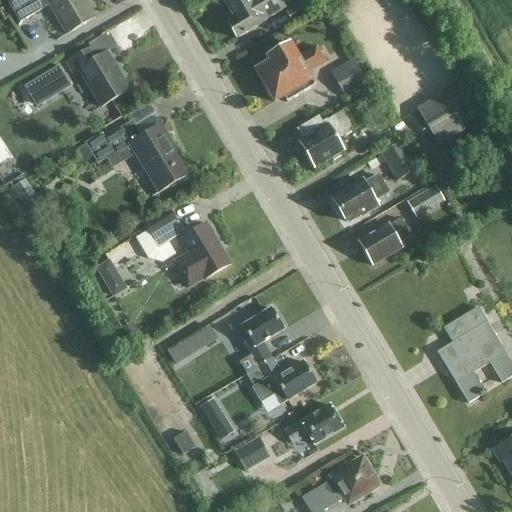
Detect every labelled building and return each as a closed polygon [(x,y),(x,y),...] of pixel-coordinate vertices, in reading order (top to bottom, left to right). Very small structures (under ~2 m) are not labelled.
[(70,35),(96,18),(85,0),(16,0),(10,4),(21,23),(50,6),(58,19),(59,18),(70,35)] [(286,10),(280,0),(228,0),(224,2),(236,21),(229,26),(237,39),(286,10)] [(308,0),(306,0),(288,12),(296,23),(315,11),(308,0)] [(287,103),(316,86),(309,75),(328,64),(317,47),(299,58),(291,45),(268,58),(270,63),(255,71),(275,105),(285,99),(287,103)] [(104,108),(131,91),(108,53),(98,59),(91,49),(67,63),(74,74),(80,71),(92,92),(94,91),(104,108)] [(353,61),(331,73),(346,99),(368,86),(353,61)] [(58,68),(25,88),(35,104),(68,84),(58,68)] [(444,94),(418,110),(439,147),(466,131),(463,126),(478,117),(458,83),(443,92),(444,94)] [(368,89),(361,92),(364,98),(365,97),(370,106),(376,103),(371,93),(378,90),(375,84),(367,87),(368,89)] [(363,123),(353,106),(328,121),(327,120),(323,123),(319,117),(297,130),(303,141),(298,145),(313,171),(345,152),(338,141),(356,130),(355,128),(363,123)] [(102,134),(85,145),(86,146),(94,158),(98,165),(130,146),(160,194),(190,175),(161,126),(142,138),(133,123),(106,139),(102,134)] [(404,141),(382,154),(398,181),(420,168),(404,141)] [(376,203),(390,195),(379,175),(364,184),(362,182),(332,200),(346,222),(351,224),(378,208),(376,203)] [(27,180),(10,191),(25,216),(43,205),(27,180)] [(438,187),(410,204),(419,219),(447,202),(438,187)] [(171,211),(146,226),(147,228),(159,249),(179,237),(189,255),(174,264),(189,290),(205,280),(205,281),(232,265),(207,225),(187,237),(172,212),(171,211)] [(411,239),(400,219),(358,244),(371,267),(404,248),(401,244),(411,239)] [(110,261),(96,270),(101,279),(115,270),(110,261)] [(453,344),(437,353),(469,405),(487,395),(474,374),(490,365),(502,385),(511,379),(511,364),(479,309),(444,330),(453,344)] [(248,375),(272,360),(263,344),(284,331),(272,310),(242,328),(250,339),(243,343),(251,357),(241,364),(248,375)] [(143,339),(132,323),(119,332),(130,348),(143,339)] [(217,340),(209,327),(167,352),(176,365),(217,340)] [(272,360),(248,375),(255,387),(252,389),(261,404),(275,396),(281,406),(317,384),(304,363),(282,376),(272,360)] [(215,399),(201,407),(212,425),(226,417),(215,399)] [(315,446),(344,429),(331,406),(285,433),(293,445),(309,436),(315,446)] [(184,456),(196,449),(186,433),(174,440),(184,456)] [(247,471),(269,458),(258,439),(235,453),(247,471)] [(511,439),(491,452),(499,465),(502,463),(511,479),(511,439)] [(363,460),(332,478),(334,480),(345,500),(348,505),(379,487),(363,460)] [(334,480),(302,499),(309,511),(324,511),(345,500),(344,499),(334,480)]
